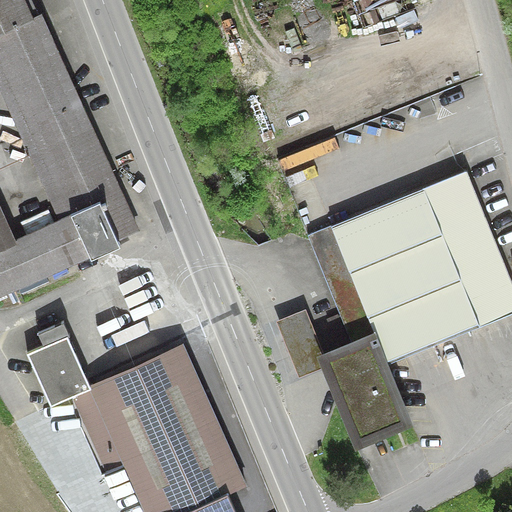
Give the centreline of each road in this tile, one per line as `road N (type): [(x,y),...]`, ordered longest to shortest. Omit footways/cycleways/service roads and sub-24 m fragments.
road 1 (secondary): [(103,0),(307,511)]
road 2 (residential): [(511,459),(398,511)]
